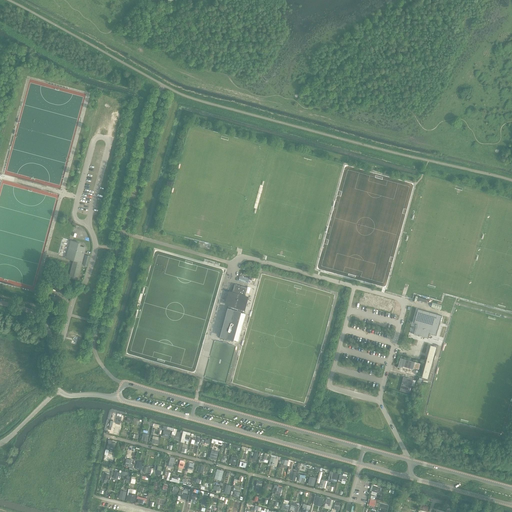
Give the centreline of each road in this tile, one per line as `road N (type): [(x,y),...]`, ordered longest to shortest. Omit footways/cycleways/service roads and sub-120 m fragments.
road 1 (unknown): [(118,43),(229,89),(498,162)]
road 2 (unclassified): [(364,448),(128,384),(120,395)]
road 3 (unclassified): [(120,395),(359,464)]
